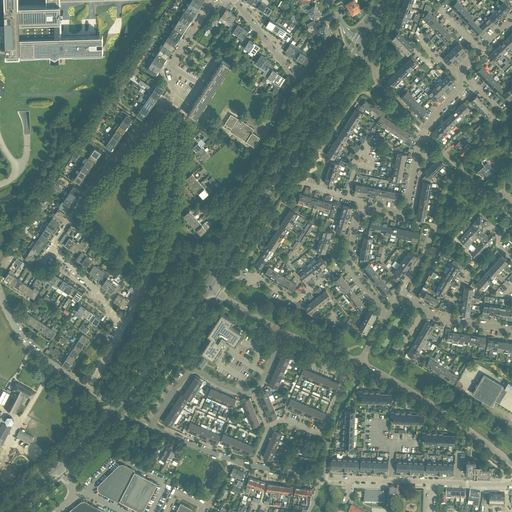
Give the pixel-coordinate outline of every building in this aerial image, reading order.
[(5,0),(5,2),(5,3),(5,5),(6,22),(0,21),(0,37),(6,37),(6,52),(90,52),(103,51),(103,34),(90,35),(62,35),(61,3),(60,1),(60,0),(5,0)] [(254,0),(252,5),(257,8),(261,1),(262,0),(254,0)] [(269,2),(266,0),(262,0),(261,1),(257,8),(262,12),(267,5),(268,3),(269,2)] [(349,9),(357,5),(354,0),(351,0),(346,4),(346,5),(347,6),(347,7),(349,9)] [(455,11),(461,4),(458,1),(458,0),(450,0),(448,1),(449,3),(452,6),(451,7),(455,11)] [(196,12),(199,8),(188,1),(187,2),(189,4),(188,6),(196,12)] [(510,8),(503,1),(502,2),(503,3),(500,6),(506,12),(510,8)] [(267,5),(262,12),(268,15),(272,9),(272,8),(274,6),(268,3),(267,5)] [(301,6),(299,7),(301,10),(303,9),(304,11),(306,10),(309,15),(318,10),(318,9),(317,7),(316,7),(315,5),(314,5),(310,7),(308,4),(308,3),(305,5),(301,7),(301,6)] [(426,22),(432,16),(429,12),(432,9),(428,5),(426,4),(423,13),(425,15),(422,18),(426,21),(426,22)] [(459,15),(465,8),(461,4),(455,11),(459,15)] [(360,10),(357,5),(349,9),(350,12),(350,13),(351,14),(352,14),(352,15),(356,13),(359,17),(365,13),(363,9),(360,10)] [(500,6),(498,7),(497,5),(495,7),(495,8),(503,16),(506,12),(500,6)] [(194,16),(196,12),(188,6),(186,9),(184,7),(183,9),(194,16)] [(462,18),(469,12),(465,8),(459,15),(462,18)] [(499,19),(503,16),(495,8),(494,10),(495,11),(493,13),(499,19)] [(191,20),(194,16),(183,9),(181,11),(184,12),(182,15),(191,20)] [(226,20),(231,13),(226,9),(221,17),(219,20),(224,23),(226,21),(226,20)] [(318,10),(309,15),(310,14),(313,19),(321,15),(320,13),(320,12),(319,10),(318,10)] [(493,13),(491,11),(488,14),(487,13),(486,14),(488,16),(495,23),(499,19),(493,13)] [(471,18),(473,16),(469,12),(462,18),(466,22),(471,18)] [(227,30),(230,31),(232,28),(235,24),(233,22),(237,16),(231,13),(226,20),(226,21),(225,23),(229,26),(227,30)] [(188,24),(191,20),(182,15),(181,17),(178,16),(177,17),(188,24)] [(271,30),(275,23),(276,22),(274,21),(275,18),(272,16),(270,20),(266,26),(271,30)] [(430,25),(436,19),(432,16),(426,22),(426,21),(424,23),(428,27),(430,25)] [(491,27),(495,23),(488,16),(487,17),(487,18),(485,21),(487,23),(490,26),(491,27)] [(185,29),(188,24),(177,17),(176,19),(178,21),(177,23),(185,29)] [(475,22),(471,18),(466,22),(464,24),(468,28),(475,22)] [(430,25),(434,29),(440,23),(436,19),(430,25)] [(307,28),(313,25),(316,23),(314,20),(307,24),(307,25),(305,26),(307,28)] [(404,28),(406,23),(397,20),(395,25),(404,28)] [(437,33),(444,27),(441,25),(445,21),(444,20),(441,22),(440,23),(434,29),(437,33)] [(282,24),(277,21),(276,22),(275,23),(271,30),(277,34),(281,27),(282,24)] [(316,23),(313,25),(313,26),(318,35),(321,33),(329,29),(329,27),(328,26),(327,25),(326,24),(322,26),(319,21),(316,23)] [(472,32),(478,26),(475,22),(468,28),(472,32)] [(183,33),(185,29),(177,23),(175,26),(173,24),(172,26),(183,33)] [(480,35),(490,26),(487,23),(481,28),(478,26),(472,32),(476,36),(478,34),(480,35)] [(238,35),(243,28),(238,24),(237,25),(235,24),(232,28),(230,31),(233,33),(233,32),(238,35)] [(282,37),(286,30),(288,28),(282,24),(281,27),(277,34),(282,37)] [(180,37),(183,33),(172,26),(170,28),(173,29),(172,32),(180,37)] [(437,33),(436,35),(440,38),(441,37),(447,31),(444,28),(444,27),(437,33)] [(244,37),(248,31),(243,28),(238,35),(236,37),(240,39),(241,37),(243,39),(239,44),(240,45),(241,46),(242,46),(247,39),(244,37)] [(287,41),(292,34),(290,32),(291,31),(288,28),(286,30),(282,37),(287,41)] [(329,29),(321,33),(324,38),(322,40),(323,42),(326,40),(325,38),(329,36),(332,34),(331,33),(331,31),(330,29),(329,29)] [(447,31),(441,37),(445,41),(444,42),(451,35),(447,31)] [(177,41),(180,37),(172,32),(170,34),(168,32),(166,34),(169,36),(177,41)] [(400,46),(406,40),(398,32),(399,32),(396,35),(392,38),(400,46)] [(177,41),(169,36),(166,40),(175,45),(177,41)] [(250,51),(255,43),(250,39),(249,40),(247,39),(242,46),(244,48),(245,47),(250,51)] [(162,41),(161,42),(161,43),(172,50),(175,45),(166,40),(165,42),(162,41)] [(406,40),(400,46),(408,54),(414,48),(406,40)] [(507,50),(511,47),(504,40),(501,44),(507,50)] [(161,48),(169,54),(172,50),(161,43),(161,42),(158,47),(161,48)] [(253,61),(258,54),(256,52),(260,46),(255,43),(250,51),(255,54),(251,60),(253,61)] [(291,55),(297,46),(291,43),(285,52),(291,55)] [(318,51),(324,54),(329,47),(323,43),(318,51)] [(455,47),(461,53),(465,49),(459,43),(455,47)] [(503,54),(507,50),(501,44),(497,48),(503,54)] [(296,59),(301,51),(299,50),(300,48),(297,46),(291,55),(296,59)] [(158,53),(167,58),(169,54),(161,48),(158,47),(155,51),(158,53)] [(457,57),(461,53),(455,47),(451,51),(457,57)] [(499,58),(503,54),(497,48),(493,52),(499,58)] [(302,62),(307,55),(305,54),(306,52),(302,50),(301,51),(296,59),(302,62)] [(453,61),(457,57),(451,51),(447,54),(453,61)] [(495,62),(499,58),(493,52),(489,56),(495,62)] [(157,55),(155,57),(164,62),(167,58),(158,53),(157,55)] [(258,54),(253,61),(255,63),(254,64),(260,68),(261,66),(266,58),(261,55),(258,54)] [(449,64),(453,61),(447,54),(443,58),(449,64)] [(307,55),(302,62),(310,68),(314,61),(311,59),(312,58),(310,57),(309,58),(306,56),(307,55)] [(161,67),(164,62),(155,57),(154,59),(151,58),(150,59),(152,60),(152,61),(161,67)] [(407,61),(414,67),(418,63),(411,57),(407,61)] [(267,67),(271,61),(266,58),(261,66),(260,68),(265,71),(262,75),(265,77),(270,69),(267,67)] [(152,67),(158,71),(161,67),(152,61),(152,60),(150,59),(149,61),(151,63),(150,65),(152,67)] [(214,73),(223,79),(222,78),(231,65),(232,66),(232,65),(222,59),(214,73)] [(410,71),(414,67),(407,61),(404,65),(410,71)] [(152,67),(150,65),(147,64),(144,68),(156,75),(158,71),(152,67)] [(133,74),(136,70),(137,68),(133,65),(128,71),(132,74),(133,74)] [(406,75),(410,71),(404,65),(400,69),(406,75)] [(480,76),(486,70),(482,66),(476,72),(480,76)] [(273,81),(278,73),(273,70),(272,70),(270,69),(265,77),(267,78),(266,80),(271,83),(273,81)] [(402,79),(406,75),(400,69),(396,72),(402,79)] [(484,80),(490,74),(486,70),(480,76),(484,80)] [(398,82),(402,79),(396,72),(392,76),(398,82)] [(223,79),(214,73),(205,87),(214,93),(213,92),(222,79),(223,79)] [(275,94),(282,82),(285,78),(278,73),(273,81),(276,83),(275,84),(277,85),(272,93),(275,94)] [(487,84),(494,77),(490,74),(484,80),(487,84)] [(450,85),(454,81),(448,75),(444,79),(450,85)] [(120,81),(125,84),(127,85),(129,82),(127,78),(123,76),(120,81)] [(394,86),(398,82),(392,76),(388,80),(394,86)] [(491,87),(497,81),(494,77),(487,84),(491,87)] [(446,89),(450,85),(444,79),(440,83),(446,89)] [(151,94),(156,98),(158,99),(161,93),(152,88),(152,87),(140,80),(138,83),(142,86),(142,85),(150,90),(148,93),(151,94)] [(499,87),(501,85),(497,81),(491,87),(495,91),(496,90),(499,87)] [(152,88),(161,93),(165,88),(156,82),(152,88)] [(442,92),(446,89),(440,83),(436,86),(442,92)] [(438,96),(442,92),(436,86),(432,90),(438,96)] [(196,100),(205,106),(206,106),(205,106),(213,92),(214,93),(205,87),(196,100)] [(505,93),(499,87),(496,90),(506,100),(508,99),(510,101),(511,98),(511,95),(507,90),(505,93)] [(134,91),(137,92),(140,94),(154,104),(158,99),(156,98),(151,94),(148,93),(147,96),(145,95),(141,92),(136,88),(134,91)] [(432,90),(430,88),(426,92),(434,100),(438,96),(432,90)] [(405,101),(411,95),(407,91),(401,97),(405,101)] [(140,94),(137,92),(135,95),(142,99),(144,100),(142,103),(144,105),(144,104),(151,109),(154,104),(140,94)] [(121,97),(117,94),(113,100),(115,102),(116,103),(120,105),(124,99),(121,97)] [(409,105),(415,99),(411,95),(405,101),(409,105)] [(492,111),(477,95),(472,100),(470,97),(465,102),(468,104),(470,101),(486,117),(484,119),(486,122),(491,117),(488,115),(492,111)] [(412,109),(419,103),(415,99),(409,105),(412,109)] [(205,107),(205,106),(196,100),(187,114),(197,120),(196,119),(205,106),(205,107)] [(108,101),(104,107),(105,108),(109,110),(113,104),(108,101)] [(365,101),(359,110),(360,111),(361,112),(364,108),(371,112),(374,106),(365,101)] [(464,102),(460,106),(466,113),(469,110),(470,111),(471,110),(464,102)] [(416,112),(423,106),(419,103),(412,109),(416,112)] [(147,114),(151,109),(144,104),(144,105),(140,110),(147,114)] [(379,117),(383,112),(374,106),(371,112),(379,117)] [(423,106),(416,112),(420,116),(426,110),(423,106)] [(457,109),(456,110),(463,117),(464,116),(463,115),(466,113),(460,106),(457,109)] [(356,109),(353,113),(361,118),(363,113),(361,112),(360,111),(359,110),(356,109)] [(144,119),(147,114),(140,110),(137,115),(144,119)] [(456,110),(452,114),(458,120),(459,121),(463,117),(456,110)] [(121,119),(123,120),(130,125),(133,119),(132,118),(133,117),(123,111),(121,114),(123,115),(121,119)] [(385,114),(383,112),(379,117),(377,122),(382,125),(386,117),(384,116),(385,114)] [(358,123),(361,118),(353,113),(350,118),(358,123)] [(252,132),(254,129),(247,124),(231,114),(225,124),(223,126),(228,130),(229,129),(230,130),(230,131),(254,146),(260,137),(258,135),(254,133),(252,132)] [(455,123),(458,120),(452,114),(448,117),(455,125),(456,124),(455,123)] [(102,121),(97,117),(94,123),(96,124),(98,126),(99,126),(102,121)] [(386,128),(391,120),(386,117),(382,125),(386,128)] [(452,129),(456,126),(455,125),(448,117),(444,121),(450,128),(452,129)] [(350,118),(347,122),(355,127),(357,129),(360,124),(358,123),(350,118)] [(123,120),(120,125),(126,130),(130,125),(123,120)] [(391,131),(395,123),(391,120),(386,128),(391,131)] [(441,124),(440,125),(448,132),(448,133),(449,134),(450,133),(449,132),(452,129),(450,128),(444,121),(441,124)] [(480,121),(473,127),(476,130),(478,128),(483,134),(487,130),(480,121)] [(354,133),(355,131),(353,130),(355,127),(347,122),(344,127),(352,132),(354,133)] [(122,134),(123,135),(126,130),(120,125),(117,123),(114,129),(115,130),(116,130),(121,134),(122,134)] [(395,134),(400,126),(395,123),(391,131),(395,134)] [(440,125),(436,129),(443,135),(444,137),(448,133),(448,132),(440,125)] [(400,136),(404,129),(400,126),(395,134),(400,136)] [(115,130),(114,129),(111,127),(109,130),(112,132),(111,134),(113,135),(119,140),(123,135),(122,134),(121,134),(116,130),(115,130)] [(352,136),(354,133),(353,133),(354,133),(352,132),(344,127),(341,132),(349,136),(350,134),(352,136)] [(404,139),(409,132),(404,129),(400,136),(398,139),(400,140),(402,138),(404,139)] [(432,133),(439,140),(441,142),(443,140),(442,139),(444,137),(443,135),(436,129),(432,133)] [(346,141),(349,136),(341,132),(338,136),(346,141)] [(413,135),(409,132),(404,139),(403,141),(407,144),(407,145),(409,146),(411,144),(409,142),(414,135),(413,135)] [(95,142),(96,139),(88,133),(86,136),(95,142)] [(107,139),(116,145),(119,140),(113,135),(111,134),(110,135),(109,133),(108,134),(110,136),(107,139)] [(343,145),(346,141),(338,136),(336,141),(343,145)] [(197,139),(194,137),(188,142),(193,147),(199,141),(201,139),(199,137),(197,139)] [(456,146),(455,147),(458,149),(459,149),(460,150),(459,151),(462,154),(469,148),(470,148),(471,146),(468,144),(471,141),(468,138),(462,144),(460,142),(457,145),(456,146)] [(112,150),(116,145),(107,139),(104,144),(112,150)] [(197,151),(203,146),(199,141),(193,147),(197,151)] [(341,151),(343,149),(341,148),(343,145),(336,141),(333,145),(340,150),(341,151)] [(337,154),(340,150),(333,145),(330,150),(337,154)] [(205,149),(203,146),(197,151),(201,156),(207,151),(209,149),(207,147),(205,149)] [(91,153),(98,158),(102,153),(95,148),(91,153)] [(327,154),(334,159),(337,154),(330,150),(327,154)] [(207,151),(201,156),(205,161),(211,156),(207,151)] [(95,163),(98,158),(91,153),(88,158),(95,163)] [(436,161),(442,167),(446,163),(440,157),(436,161)] [(91,168),(95,163),(88,158),(84,164),(91,168)] [(495,167),(499,170),(506,164),(503,160),(495,167)] [(340,170),(342,165),(339,164),(331,161),(329,166),(340,170)] [(438,171),(442,167),(436,161),(432,165),(438,171)] [(484,166),(482,163),(478,166),(477,165),(476,165),(475,166),(475,167),(476,168),(475,169),(478,172),(479,171),(480,173),(480,174),(481,176),(483,176),(484,175),(485,177),(493,169),(491,166),(490,167),(487,164),(484,166)] [(88,173),(91,168),(84,164),(81,169),(88,173)] [(434,175),(438,171),(432,165),(428,168),(434,175)] [(339,175),(340,170),(329,166),(328,171),(339,175)] [(81,169),(78,167),(76,169),(79,171),(78,174),(84,178),(88,173),(81,169)] [(430,179),(434,175),(428,168),(424,172),(426,175),(426,174),(430,179)] [(337,180),(339,175),(328,171),(326,177),(335,179),(337,180)] [(190,184),(196,178),(192,173),(186,179),(190,184)] [(81,184),(84,178),(78,174),(74,179),(81,184)] [(431,180),(430,179),(426,174),(426,175),(423,178),(422,181),(423,181),(422,187),(431,189),(432,183),(430,183),(431,180)] [(333,185),(335,179),(326,177),(324,182),(333,185)] [(200,183),(196,178),(190,184),(194,188),(200,183)] [(198,193),(202,190),(204,188),(206,186),(202,181),(200,183),(194,188),(198,193)] [(77,196),(80,190),(74,186),(72,185),(68,190),(77,196)] [(204,188),(202,190),(198,193),(203,198),(209,193),(204,188)] [(303,204),(308,190),(305,189),(304,193),(304,195),(300,194),(300,196),(297,196),(295,201),(298,202),(303,204)] [(73,201),(77,196),(68,190),(65,195),(67,196),(73,201)] [(313,207),(318,193),(316,192),(314,198),(311,197),(308,205),(313,207)] [(319,208),(321,200),(318,199),(320,193),(318,193),(313,207),(314,207),(313,209),(318,211),(319,208)] [(70,206),(73,201),(67,196),(63,201),(70,206)] [(67,211),(70,206),(63,201),(60,207),(67,211)] [(328,214),(331,207),(332,203),(326,202),(324,210),(323,212),(328,214)] [(58,209),(56,212),(63,216),(67,211),(60,207),(57,205),(56,207),(58,209)] [(188,221),(194,215),(190,210),(184,216),(188,221)] [(287,214),(295,219),(298,214),(290,210),(287,214)] [(60,221),(63,216),(56,212),(53,217),(60,221)] [(292,224),(295,219),(287,214),(284,219),(292,224)] [(192,225),(198,220),(194,215),(188,221),(192,225)] [(341,216),(341,215),(338,215),(337,220),(339,220),(339,221),(347,223),(349,218),(341,216)] [(56,227),(60,221),(53,217),(49,222),(56,227)] [(470,253),(476,258),(494,237),(490,233),(488,236),(483,231),(489,225),(480,217),(474,223),(474,224),(459,240),(467,247),(468,247),(472,251),(470,253)] [(289,228),(292,224),(284,219),(281,223),(289,228)] [(199,228),(202,225),(198,220),(192,225),(196,230),(199,228)] [(368,223),(365,236),(370,237),(371,229),(375,230),(377,221),(371,220),(370,223),(368,223)] [(53,232),(56,227),(49,222),(48,221),(44,226),(53,232)] [(201,235),(207,230),(208,228),(204,223),(202,225),(199,228),(196,230),(201,235)] [(286,233),(289,228),(281,223),(278,228),(286,233)] [(73,225),(80,233),(82,231),(75,224),(73,225)] [(49,237),(53,232),(44,226),(41,231),(49,237)] [(0,241),(2,242),(8,233),(0,227),(0,241)] [(330,237),(332,232),(323,230),(324,228),(321,227),(319,234),(330,237)] [(283,237),(286,233),(278,228),(275,233),(283,237)] [(46,242),(49,237),(41,231),(37,237),(39,238),(46,242)] [(280,242),(283,237),(275,233),(272,237),(280,242)] [(328,243),(330,237),(319,234),(317,239),(320,240),(328,243)] [(79,244),(75,241),(70,249),(74,252),(75,251),(78,253),(83,245),(84,243),(88,238),(86,235),(79,244)] [(282,243),(280,242),(272,237),(270,241),(277,246),(279,247),(282,243)] [(42,247),(46,242),(39,238),(36,243),(42,247)] [(70,249),(75,241),(70,238),(64,245),(70,249)] [(274,251),(277,246),(270,241),(267,246),(268,247),(273,250),(274,251)] [(39,252),(42,247),(36,243),(32,248),(39,252)] [(76,260),(81,263),(87,256),(82,252),(87,245),(84,243),(83,245),(78,253),(80,254),(76,260)] [(327,248),(319,245),(317,251),(318,251),(317,253),(320,256),(326,257),(327,253),(325,253),(327,248)] [(267,259),(273,250),(268,247),(262,256),(267,259)] [(35,257),(39,252),(32,248),(29,253),(35,257)] [(406,256),(413,261),(417,256),(410,251),(406,256)] [(368,259),(369,254),(361,252),(360,258),(361,258),(360,262),(364,266),(364,267),(368,264),(367,262),(367,259),(368,259)] [(32,263),(35,257),(29,253),(25,259),(32,263)] [(89,267),(95,260),(92,258),(92,259),(87,256),(81,263),(86,267),(87,266),(89,267)] [(263,266),(267,259),(262,256),(256,265),(266,271),(267,269),(263,266)] [(326,258),(326,257),(320,256),(320,257),(321,258),(317,261),(322,267),(327,264),(323,260),(326,258)] [(410,265),(413,261),(406,256),(403,260),(410,265)] [(498,260),(504,266),(508,262),(501,256),(498,260)] [(95,276),(100,268),(94,265),(97,261),(95,260),(89,267),(92,269),(89,273),(95,276)] [(407,270),(410,265),(403,260),(400,264),(407,270)] [(458,264),(458,263),(453,260),(452,263),(449,268),(462,276),(463,274),(458,271),(459,268),(461,269),(463,267),(458,264)] [(500,270),(504,266),(498,260),(494,264),(500,270)] [(318,271),(322,267),(317,261),(312,264),(318,271)] [(366,272),(372,267),(369,263),(368,264),(364,267),(364,266),(362,268),(366,272)] [(404,274),(407,270),(400,264),(398,263),(395,267),(397,269),(404,274)] [(314,274),(318,271),(312,264),(308,267),(314,274)] [(497,274),(500,270),(494,264),(490,268),(497,274)] [(269,277),(274,270),(269,267),(267,269),(266,271),(264,274),(269,277)] [(309,278),(314,274),(308,267),(304,271),(309,278)] [(369,277),(376,271),(372,267),(366,272),(369,277)] [(444,272),(446,273),(454,277),(455,275),(461,278),(462,276),(449,268),(447,267),(444,272)] [(103,280),(108,273),(105,271),(105,272),(100,268),(95,276),(99,280),(100,279),(103,280)] [(309,278),(304,271),(302,268),(298,272),(305,281),(309,278)] [(493,278),(497,274),(490,268),(487,272),(493,278)] [(400,278),(404,274),(397,269),(393,273),(400,278)] [(278,273),(278,272),(274,270),(269,277),(273,280),(278,273)] [(278,283),(283,275),(284,273),(279,270),(278,272),(278,273),(273,280),(278,283)] [(372,281),(379,275),(376,271),(369,277),(372,281)] [(491,283),(492,282),(493,281),(491,280),(493,278),(487,272),(483,276),(491,283)] [(10,282),(14,276),(9,273),(4,279),(10,282)] [(54,283),(58,277),(53,273),(49,279),(47,278),(45,281),(50,284),(49,285),(52,286),(53,284),(54,283)] [(107,290),(112,282),(107,279),(110,274),(108,273),(103,280),(105,282),(102,286),(107,290)] [(446,273),(443,277),(443,278),(456,285),(457,283),(452,280),(454,277),(446,273)] [(45,281),(47,278),(43,275),(40,280),(39,280),(41,282),(44,283),(45,281)] [(282,286),(289,276),(286,275),(285,277),(283,275),(278,283),(282,286)] [(334,281),(338,285),(344,280),(341,275),(334,281)] [(376,285),(382,280),(379,275),(372,281),(376,285)] [(14,285),(19,279),(14,276),(10,282),(14,285)] [(287,289),(292,281),(289,280),(291,278),(289,276),(282,286),(287,289)] [(438,281),(441,282),(448,287),(450,284),(455,287),(456,285),(443,278),(443,277),(441,276),(438,281)] [(490,285),(491,283),(483,276),(479,280),(486,286),(488,284),(489,285),(490,285)] [(53,284),(59,287),(59,286),(63,280),(61,278),(58,277),(54,283),(53,284)] [(19,289),(23,283),(19,279),(14,285),(19,289)] [(59,287),(63,291),(64,289),(68,283),(63,280),(59,286),(59,287)] [(112,292),(115,294),(120,286),(121,285),(114,280),(112,282),(107,290),(112,293),(112,292)] [(341,289),(348,284),(344,280),(338,285),(341,289)] [(379,289),(386,284),(382,280),(376,285),(379,289)] [(482,290),(486,286),(479,280),(476,284),(473,281),(471,284),(476,288),(477,286),(482,290)] [(292,281),(287,289),(292,292),(297,284),(292,281)] [(341,290),(344,293),(351,288),(353,287),(356,284),(354,282),(350,286),(348,284),(341,289),(341,290)] [(441,282),(438,287),(446,291),(448,287),(441,282)] [(24,292),(28,286),(23,283),(19,289),(24,292)] [(69,293),(73,287),(68,283),(64,289),(63,291),(68,294),(69,293)] [(124,297),(125,295),(120,292),(124,286),(123,285),(122,284),(121,285),(120,286),(115,294),(117,296),(113,301),(118,305),(124,297)] [(344,293),(348,298),(354,292),(352,290),(357,286),(356,285),(356,284),(353,287),(351,288),(344,293)] [(386,284),(379,289),(382,294),(389,288),(386,284)] [(475,289),(476,288),(471,284),(470,285),(470,288),(464,287),(463,292),(472,294),(474,294),(474,291),(473,291),(473,289),(475,289)] [(29,295),(35,287),(34,287),(33,289),(28,286),(24,292),(29,295)] [(442,296),(443,296),(446,291),(438,287),(436,286),(433,291),(435,292),(439,294),(442,296)] [(35,287),(29,295),(34,299),(40,291),(35,287)] [(72,298),(78,290),(73,287),(69,293),(74,296),(72,298)] [(72,298),(77,302),(83,293),(78,290),(72,298)] [(322,294),(327,300),(332,297),(326,290),(322,294)] [(359,295),(358,293),(356,294),(354,292),(348,298),(351,302),(358,296),(359,295)] [(429,302),(432,296),(426,293),(423,298),(429,302)] [(323,304),(327,300),(322,294),(318,297),(323,304)] [(436,306),(442,296),(439,294),(436,299),(432,296),(429,302),(436,306)] [(354,306),(361,301),(358,296),(351,302),(354,306)] [(124,297),(118,305),(124,308),(129,301),(124,297)] [(319,307),(323,304),(318,297),(313,300),(319,307)] [(66,308),(68,304),(71,300),(69,298),(63,306),(66,308)] [(315,311),(319,307),(313,300),(309,304),(315,311)] [(354,306),(358,310),(365,305),(366,304),(367,305),(369,303),(366,300),(363,303),(361,301),(354,306)] [(310,314),(315,311),(309,304),(305,307),(304,306),(302,307),(304,310),(306,309),(310,314)] [(86,308),(81,305),(79,307),(77,306),(73,311),(76,312),(74,315),(79,318),(81,316),(82,314),(86,308)] [(84,316),(87,318),(91,312),(86,308),(82,314),(81,316),(83,317),(84,316)] [(28,322),(32,316),(27,312),(23,318),(28,322)] [(91,322),(92,321),(96,315),(91,312),(87,318),(86,319),(88,320),(91,322)] [(235,345),(238,340),(243,333),(230,325),(233,320),(222,313),(208,335),(211,337),(202,352),(213,360),(223,345),(225,346),(229,341),(235,345)] [(102,326),(98,323),(101,318),(96,315),(92,321),(91,322),(90,323),(95,326),(94,328),(98,331),(102,326)] [(33,325),(37,319),(32,316),(28,322),(33,325)] [(38,328),(42,322),(37,319),(33,325),(38,328)] [(431,324),(426,321),(424,326),(431,330),(433,328),(435,329),(436,327),(441,330),(443,330),(444,325),(438,324),(432,321),(431,324)] [(43,332),(47,326),(42,322),(38,328),(43,332)] [(52,329),(47,326),(43,332),(48,335),(52,329)] [(432,339),(434,336),(431,335),(432,334),(430,333),(431,330),(424,326),(421,331),(429,335),(430,336),(429,338),(432,339)] [(52,338),(57,332),(58,330),(53,327),(52,329),(48,335),(52,338)] [(447,340),(452,341),(454,332),(451,332),(451,329),(446,329),(444,340),(447,341),(447,340)] [(429,338),(430,336),(429,335),(421,331),(418,335),(426,340),(428,337),(429,338)] [(79,339),(85,343),(89,338),(83,334),(79,339)] [(418,335),(416,340),(423,344),(425,345),(424,347),(427,348),(428,346),(426,344),(428,341),(426,340),(418,335)] [(85,343),(79,339),(77,337),(74,342),(82,348),(85,343)] [(413,345),(421,349),(422,346),(424,347),(425,345),(423,344),(416,340),(413,345)] [(490,351),(490,354),(493,354),(493,351),(497,352),(497,350),(498,341),(493,340),(492,349),(492,351),(490,351)] [(79,353),(82,348),(74,342),(71,347),(79,353)] [(418,354),(421,349),(413,345),(410,349),(418,354)] [(76,358),(79,353),(71,347),(71,348),(68,353),(76,358)] [(57,356),(59,353),(54,350),(51,348),(49,350),(57,356)] [(405,356),(415,363),(417,360),(415,359),(418,354),(410,349),(408,352),(407,352),(405,356)] [(72,362),(76,358),(68,353),(65,357),(72,362)] [(280,360),(288,363),(290,358),(282,354),(280,360)] [(65,358),(64,357),(61,362),(63,363),(69,368),(72,362),(65,357),(65,358)] [(434,361),(430,358),(425,365),(430,368),(434,361)] [(278,365),(286,368),(288,363),(280,360),(278,365)] [(434,361),(430,368),(434,371),(439,364),(434,361)] [(447,365),(447,364),(445,362),(443,364),(440,362),(439,364),(434,371),(439,374),(444,365),(446,366),(447,365)] [(284,373),(286,368),(278,365),(276,370),(284,373)] [(443,377),(448,370),(450,367),(447,365),(446,366),(444,365),(439,374),(443,377)] [(305,378),(308,370),(304,368),(300,376),(305,378)] [(273,375),(281,378),(284,373),(276,370),(273,375)] [(308,370),(305,378),(310,380),(313,372),(308,370)] [(448,380),(453,373),(448,370),(443,377),(448,380)] [(315,382),(318,374),(313,372),(310,380),(315,382)] [(453,373),(448,380),(453,383),(457,376),(453,373)] [(318,374),(315,382),(320,385),(323,376),(318,374)] [(503,386),(493,380),(484,374),(478,384),(477,384),(476,386),(477,386),(473,393),(492,405),(495,399),(499,402),(511,409),(511,384),(508,382),(504,389),(502,387),(503,386)] [(279,383),(281,378),(273,375),(271,380),(279,383)] [(325,387),(328,378),(323,376),(320,385),(325,387)] [(192,382),(199,387),(202,382),(195,378),(192,382)] [(328,378),(325,387),(330,389),(333,381),(328,378)] [(333,381),(330,389),(335,391),(339,383),(333,381)] [(196,391),(199,387),(192,382),(189,387),(196,391)] [(35,392),(17,383),(4,408),(16,414),(26,395),(32,398),(35,392)] [(186,391),(193,396),(196,391),(189,387),(186,391)] [(212,399),(216,391),(211,388),(207,397),(212,399)] [(261,399),(269,396),(267,391),(269,390),(268,388),(265,390),(265,392),(259,394),(261,399)] [(190,400),(193,396),(186,391),(183,396),(190,400)] [(216,391),(212,399),(217,401),(220,393),(216,391)] [(368,402),(368,391),(364,391),(359,391),(359,397),(362,397),(361,402),(368,402)] [(222,403),(226,395),(220,393),(217,401),(222,403)] [(386,394),(385,405),(386,405),(386,403),(392,403),(395,399),(395,395),(392,395),(392,394),(386,394)] [(178,399),(186,404),(189,400),(190,401),(190,400),(183,396),(181,395),(178,399)] [(226,395),(222,403),(227,405),(231,397),(226,395)] [(263,404),(271,401),(269,396),(261,399),(263,404)] [(231,397),(227,405),(232,407),(236,399),(231,397)] [(244,406),(252,403),(250,398),(243,401),(242,399),(239,400),(240,402),(242,401),(244,406)] [(183,409),(186,404),(178,399),(176,404),(183,409)] [(292,409),(295,401),(290,399),(287,407),(292,409)] [(265,409),(273,406),(271,401),(263,404),(265,409)] [(295,401),(292,409),(297,411),(300,403),(295,401)] [(80,406),(75,402),(72,406),(76,410),(80,406)] [(246,411),(254,408),(252,403),(244,406),(246,411)] [(302,413),(305,405),(300,403),(297,411),(302,413)] [(182,410),(183,409),(176,404),(173,408),(180,413),(181,410),(182,410)] [(305,405),(302,413),(307,415),(310,407),(305,405)] [(267,415),(275,411),(273,406),(265,409),(267,415)] [(312,417),(315,409),(310,407),(307,415),(312,417)] [(170,413),(177,418),(180,413),(173,408),(170,413)] [(254,408),(246,411),(248,417),(256,413),(254,408)] [(346,417),(355,417),(355,411),(354,411),(350,408),(347,408),(347,411),(346,411),(346,417)] [(315,409),(312,417),(317,419),(320,411),(315,409)] [(275,411),(267,415),(269,420),(276,417),(276,419),(280,418),(279,416),(277,416),(275,411)] [(320,411),(317,419),(322,422),(326,414),(320,411)] [(399,423),(400,411),(396,411),(396,412),(391,412),(391,417),(393,418),(393,423),(399,423)] [(173,422),(177,418),(170,413),(167,418),(173,422)] [(258,418),(256,413),(248,417),(246,417),(248,422),(250,422),(258,418)] [(417,414),(417,424),(423,424),(423,423),(426,419),(426,416),(424,416),(424,415),(417,414)] [(171,427),(173,422),(167,418),(164,422),(171,427)] [(258,418),(250,422),(252,427),(250,427),(251,429),(254,428),(253,426),(260,423),(258,418)] [(192,433),(195,424),(190,422),(187,431),(192,433)] [(0,449),(11,428),(3,423),(0,427),(0,449)] [(197,435),(200,427),(195,424),(192,433),(197,435)] [(200,427),(197,435),(202,437),(205,429),(200,427)] [(207,439),(210,431),(205,429),(202,437),(207,439)] [(30,444),(34,437),(20,430),(16,437),(30,444)] [(210,431),(207,439),(212,441),(215,433),(210,431)] [(272,436),(280,439),(282,434),(274,431),(272,436)] [(431,443),(431,432),(427,432),(427,433),(422,432),(422,438),(425,438),(424,443),(431,443)] [(215,433),(212,441),(217,443),(221,435),(215,433)] [(225,444),(228,436),(223,434),(220,442),(225,444)] [(449,435),(449,444),(455,444),(458,440),(458,437),(455,436),(455,435),(449,435)] [(230,446),(233,438),(228,436),(225,444),(230,446)] [(278,444),(280,439),(272,436),(270,441),(278,444)] [(233,438),(230,446),(235,448),(238,440),(233,438)] [(240,450),(243,442),(238,440),(235,448),(240,450)] [(268,446),(276,449),(278,444),(270,441),(268,446)] [(354,447),(354,441),(342,441),(342,444),(343,444),(343,449),(348,450),(349,447),(354,447)] [(243,442),(240,450),(245,453),(248,444),(243,442)] [(248,444),(245,453),(250,455),(254,447),(248,444)] [(172,448),(168,446),(161,458),(165,461),(166,459),(172,448)] [(274,454),(276,449),(268,446),(265,451),(274,454)] [(312,457),(312,453),(312,449),(298,447),(297,452),(306,453),(306,456),(312,457)] [(172,448),(166,459),(170,461),(176,450),(172,448)] [(271,460),(274,454),(265,451),(263,456),(271,460)] [(492,476),(492,468),(482,468),(482,465),(475,465),(475,461),(467,461),(467,473),(470,473),(469,475),(474,475),(474,476),(477,476),(477,475),(492,476)] [(140,511),(142,511),(152,494),(157,483),(123,466),(122,466),(120,466),(119,467),(101,485),(100,486),(99,487),(99,488),(99,489),(100,490),(100,491),(101,492),(117,500),(117,502),(120,501),(140,511)] [(241,479),(244,472),(234,467),(230,475),(228,480),(230,481),(232,477),(233,475),(238,478),(237,479),(235,484),(234,485),(231,491),(236,493),(234,497),(233,499),(235,501),(238,494),(244,483),(240,481),(241,479)] [(247,491),(247,492),(249,493),(252,483),(251,483),(252,481),(253,481),(254,479),(249,477),(245,490),(247,491)] [(252,483),(249,493),(250,494),(251,494),(251,491),(253,492),(255,488),(257,480),(254,479),(253,481),(252,481),(251,483),(252,483)] [(224,502),(229,491),(227,490),(229,486),(225,484),(224,487),(220,497),(223,499),(222,501),(224,502)] [(392,502),(399,502),(399,490),(395,490),(395,491),(393,491),(393,490),(392,490),(392,489),(391,489),(390,489),(389,489),(389,490),(388,490),(388,502),(388,505),(392,505),(392,502)] [(383,503),(384,493),(383,493),(383,494),(365,493),(365,503),(380,503),(383,503)] [(104,511),(105,511),(103,511),(86,503),(85,503),(84,503),(83,503),(82,503),(81,504),(70,511),(104,511)] [(190,511),(192,509),(181,503),(175,511),(190,511)]
